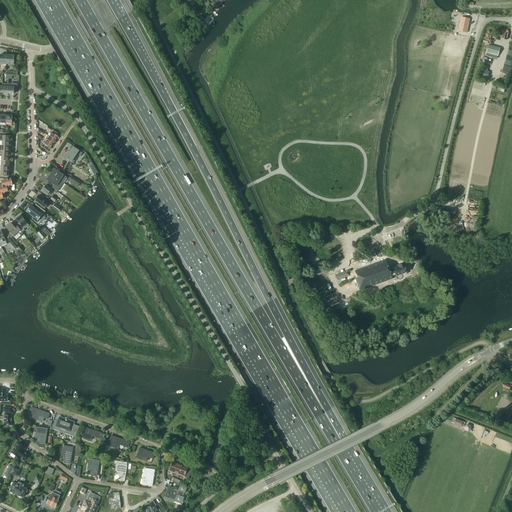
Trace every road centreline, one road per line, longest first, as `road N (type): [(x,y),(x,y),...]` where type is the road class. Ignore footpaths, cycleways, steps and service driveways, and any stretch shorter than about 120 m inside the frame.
road 1 (motorway): [(49,0),(346,511)]
road 2 (motorway): [(342,446),(80,0)]
road 3 (motorway): [(342,446),(113,0)]
road 4 (tertiary): [(219,511),(395,417),(465,364),(511,341)]
road 5 (unclassified): [(284,291),(151,0)]
road 6 (residential): [(374,229),(396,226),(434,198),(481,25),(511,19)]
road 7 (residential): [(24,399),(158,448),(161,485),(152,491)]
